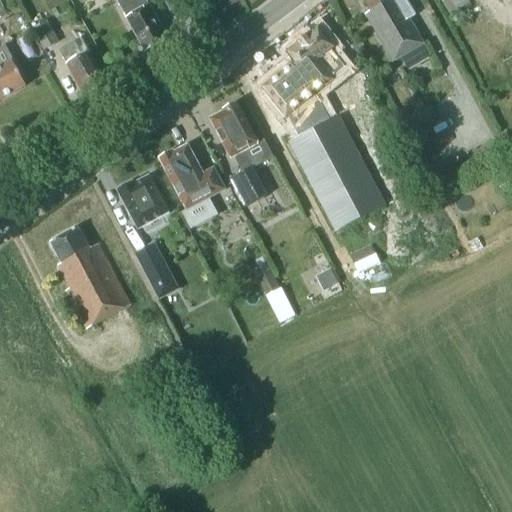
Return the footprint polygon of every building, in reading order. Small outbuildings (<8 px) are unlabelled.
[(119,0),(116,2),(145,53),(149,51),(152,52),(156,49),(157,47),(169,40),(147,0),(119,0)] [(407,0),(392,0),(390,1),(389,0),(362,0),(371,14),(364,18),(392,65),(423,47),(407,22),(417,16),(407,0)] [(470,5),(467,0),(440,0),(449,16),(470,5)] [(46,22),(32,29),(44,51),(58,44),(46,22)] [(333,79),(346,69),(333,53),(336,50),(319,29),(288,53),(295,63),(262,89),(287,121),(289,119),(300,140),(332,123),(318,96),(335,82),(333,79)] [(59,54),(85,101),(106,89),(81,42),(59,54)] [(0,103),(27,89),(5,47),(0,49),(0,103)] [(258,147),(237,106),(223,114),(224,116),(211,123),(231,162),(258,147)] [(413,132),(437,120),(430,107),(407,119),(413,132)] [(351,141),(340,119),(332,123),(300,140),(291,145),(338,233),(386,207),(351,141)] [(160,162),(186,213),(225,194),(214,173),(204,178),(189,150),(174,158),(173,156),(160,162)] [(250,161),(222,176),(237,204),(264,189),(250,161)] [(118,197),(137,233),(168,216),(149,180),(130,190),(128,187),(123,190),(125,193),(118,197)] [(128,310),(96,248),(88,252),(75,232),(50,245),(61,267),(57,269),(69,291),(65,293),(86,332),(128,310)] [(478,239),(469,244),(474,253),(483,248),(478,239)] [(155,247),(136,258),(159,301),(178,291),(155,247)] [(263,275),(270,271),(263,258),(256,262),(263,275)] [(331,270),(316,278),(325,293),(339,285),(331,270)] [(271,271),(270,271),(263,275),(257,278),(267,297),(281,290),(271,271)]
